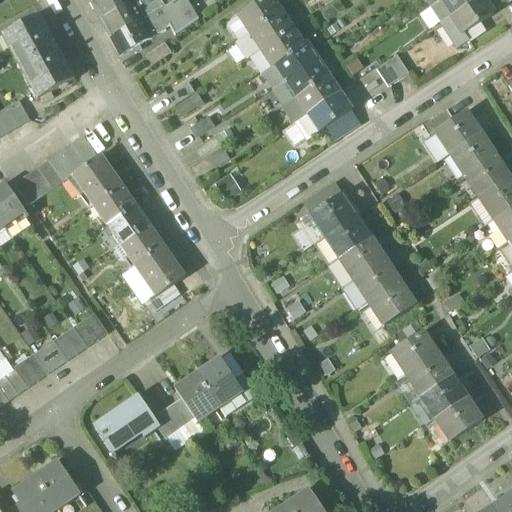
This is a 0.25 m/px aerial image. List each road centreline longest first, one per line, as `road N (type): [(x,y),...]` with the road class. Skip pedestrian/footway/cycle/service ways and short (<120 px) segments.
road 1 (residential): [(212,249),(511,48)]
road 2 (residential): [(212,249),(56,0)]
road 3 (residential): [(364,511),(238,293)]
road 4 (residential): [(238,293),(59,415)]
